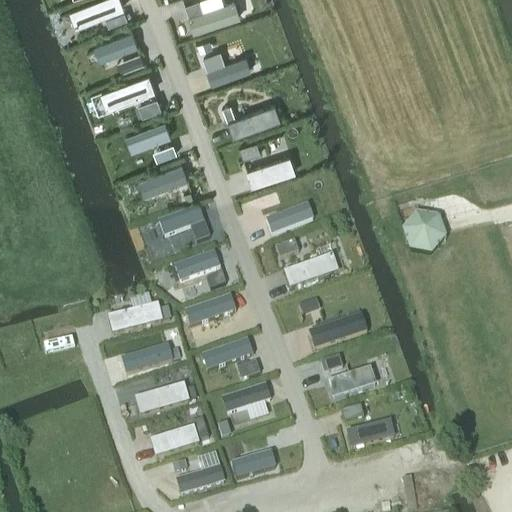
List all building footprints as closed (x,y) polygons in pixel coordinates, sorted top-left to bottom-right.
[(197,2),(184,6),(187,17),(201,12),(197,2)] [(123,12),(104,20),(107,27),(126,20),(123,12)] [(207,42),(195,46),(198,54),(210,50),(207,42)] [(155,99),(146,102),(150,114),(160,110),(155,99)] [(229,105),(222,108),(226,121),(234,118),(229,105)] [(256,142),(239,148),(242,159),(259,153),(256,142)] [(165,147),(152,152),(155,163),(169,158),(165,147)] [(415,216),(401,232),(408,253),(430,257),(444,241),(437,220),(415,216)] [(204,233),(195,237),(199,246),(208,243),(204,233)] [(294,244),(275,251),(279,262),(298,255),(294,244)] [(222,279),(211,283),(215,291),(225,287),(222,279)] [(314,302),(298,307),(302,317),(317,311),(314,302)] [(166,311),(158,313),(161,325),(169,322),(166,311)] [(176,352),(169,354),(171,364),(179,362),(176,352)] [(339,359),(320,365),(323,377),(342,371),(339,359)] [(255,366),(244,370),(248,382),(259,378),(255,366)] [(193,390),(184,392),(187,404),(196,401),(193,390)] [(360,410),(341,415),(344,426),(363,421),(360,410)] [(202,421),(191,425),(197,444),(208,440),(202,421)] [(226,426),(217,428),(221,440),(229,437),(226,426)] [(183,464),(172,467),(174,475),(186,471),(183,464)]
